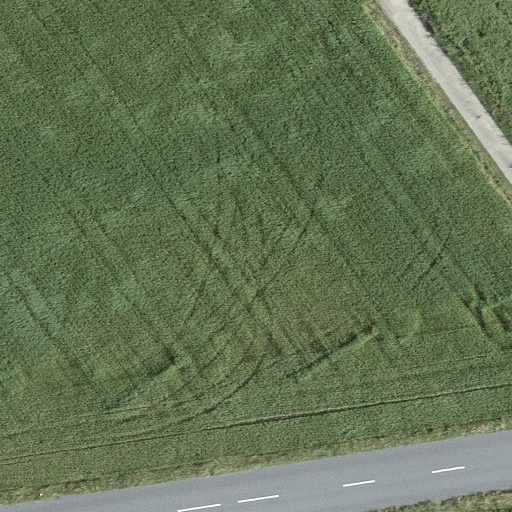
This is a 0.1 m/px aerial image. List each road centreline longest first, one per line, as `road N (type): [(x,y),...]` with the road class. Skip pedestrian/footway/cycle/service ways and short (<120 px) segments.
road 1 (tertiary): [(159,511),(511,459)]
road 2 (track): [(391,0),(511,168)]
